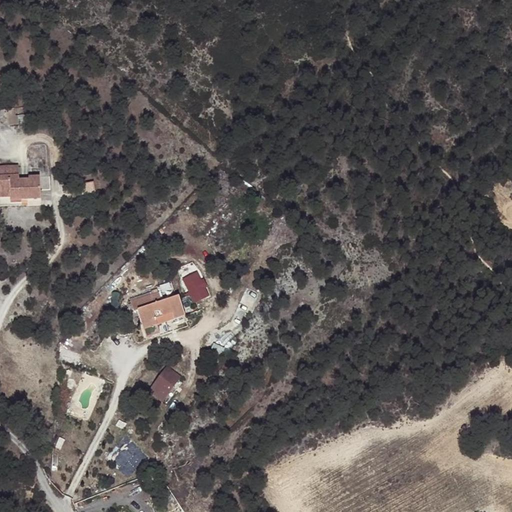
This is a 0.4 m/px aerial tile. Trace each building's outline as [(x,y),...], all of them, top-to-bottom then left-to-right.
[(20,202),(40,202),(40,177),(27,178),(27,181),(19,181),(18,166),(0,166),(0,200),(10,200),(10,205),(20,205),(20,202)] [(196,279),(182,286),(191,306),(205,300),(196,279)] [(137,312),(161,305),(157,290),(129,299),(138,329),(142,328),(137,312)] [(161,305),(137,312),(142,328),(146,338),(159,334),(157,328),(184,319),(178,300),(161,305)] [(167,366),(148,392),(162,403),(181,377),(167,366)]
